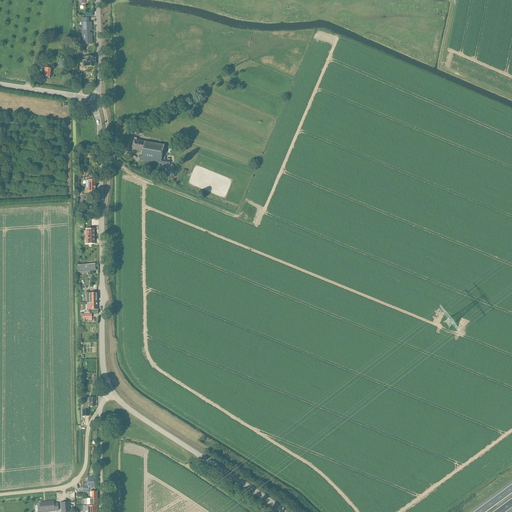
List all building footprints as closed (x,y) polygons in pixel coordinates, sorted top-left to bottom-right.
[(81,38),(79,38),(79,40),(79,43),(80,43),(81,43),(81,45),(92,44),(92,33),(90,33),(90,31),(92,31),(91,26),(91,22),(88,23),(88,18),(80,18),(80,23),(81,27),(81,38)] [(95,67),(95,57),(85,57),(84,60),(82,60),(82,58),(76,57),(76,63),(82,63),(82,67),(95,67)] [(42,68),(41,71),(44,72),(43,77),(50,78),(51,69),(51,67),(45,66),(44,68),(42,68)] [(134,140),(132,149),(143,151),(141,161),(161,164),(165,164),(164,173),(168,173),(168,170),(170,161),(165,160),(165,155),(166,155),(167,155),(168,146),(164,145),(144,142),(134,140)] [(84,193),(94,193),(94,180),(88,180),(88,189),(85,189),(84,193)] [(94,229),(85,229),(85,244),(94,244),(94,229)] [(95,265),(77,266),(78,273),(96,271),(95,265)] [(86,303),(97,303),(97,293),(86,293),(86,303)] [(82,403),(82,410),(88,410),(88,407),(95,407),(95,399),(88,398),(88,403),(82,403)] [(87,506),(96,506),(96,491),(90,492),(90,497),(87,497),(87,506)] [(53,504),(53,502),(39,503),(40,511),(53,510),(53,511),(58,511),(57,503),(53,504)] [(60,511),(68,511),(68,502),(60,503),(60,511)]
